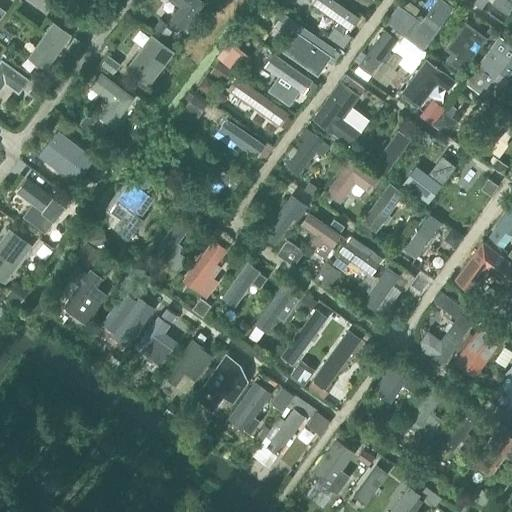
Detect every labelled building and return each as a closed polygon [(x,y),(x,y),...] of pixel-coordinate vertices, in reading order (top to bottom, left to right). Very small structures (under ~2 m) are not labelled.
[(206,2),(202,0),(170,0),(179,6),(170,19),(185,30),(206,2)] [(362,19),(334,0),(320,0),(317,5),(354,31),(362,19)] [(447,0),(440,0),(426,22),(401,4),(392,19),(427,45),(456,6),(447,0)] [(511,1),(511,0),(495,0),(507,9),(511,1)] [(282,10),(273,23),(289,34),(280,48),(317,72),(322,63),(316,58),(318,54),(326,60),(327,59),(332,62),(340,51),(335,47),(336,46),(282,10)] [(168,23),(160,18),(153,28),(161,33),(168,23)] [(72,33),(53,20),(28,56),(46,69),(72,33)] [(488,38),(466,22),(446,50),(456,57),(451,63),(463,72),(488,38)] [(354,35),(337,24),(329,35),(346,47),(354,35)] [(494,25),(487,35),(493,39),(500,29),(494,25)] [(375,75),(401,38),(388,29),(362,66),(375,75)] [(150,85),(176,50),(153,33),(127,68),(150,85)] [(511,42),(499,33),(465,80),(483,93),(500,70),(510,78),(511,75),(511,42)] [(83,42),(75,36),(66,48),(75,54),(83,42)] [(410,37),(399,52),(416,63),(427,48),(410,37)] [(227,45),(219,57),(238,71),(250,55),(231,41),(227,45)] [(107,53),(99,63),(111,72),(118,62),(107,53)] [(275,53),(265,66),(279,76),(269,90),(290,105),(301,90),(305,92),(315,80),(275,53)] [(30,77),(2,57),(0,59),(0,91),(6,83),(19,93),(30,77)] [(407,89),(425,102),(441,80),(450,87),(457,77),(430,57),(407,89)] [(217,59),(209,70),(224,80),(232,69),(217,59)] [(135,97),(101,71),(90,87),(109,101),(98,115),(113,127),(135,97)] [(292,113),(239,77),(231,87),(284,124),(292,113)] [(341,80),(313,119),(333,133),(333,132),(350,145),(361,131),(344,118),(361,95),(341,80)] [(45,91),(35,83),(29,91),(39,99),(45,91)] [(193,92),(183,107),(197,116),(207,101),(193,92)] [(451,102),(434,124),(440,129),(458,107),(451,102)] [(442,113),(431,105),(422,118),(433,125),(442,113)] [(511,124),(511,111),(506,107),(482,140),(494,149),(511,124)] [(87,110),(78,122),(87,129),(96,117),(87,110)] [(271,146),(230,118),(222,130),(263,158),(271,146)] [(416,136),(402,126),(380,158),(393,169),(416,136)] [(306,140),(287,165),(299,174),(317,150),(324,155),(331,145),(308,128),(302,137),(306,140)] [(47,137),(44,141),(56,152),(51,160),(72,176),(79,164),(69,157),(75,150),(84,158),(93,147),(71,131),(64,138),(52,131),(47,137)] [(202,163),(229,181),(219,194),(229,203),(245,179),(208,154),(202,163)] [(416,163),(403,182),(429,201),(456,164),(441,154),(428,172),(416,163)] [(350,156),(325,191),(339,201),(354,181),(368,191),(379,177),(350,156)] [(509,165),(498,157),(493,166),(503,173),(509,165)] [(378,165),(373,171),(384,179),(388,173),(378,165)] [(24,175),(13,190),(30,203),(21,215),(43,231),(52,219),(51,218),(62,204),(24,175)] [(66,179),(62,184),(72,192),(76,186),(66,179)] [(364,219),(380,229),(408,191),(392,181),(364,219)] [(116,198),(109,208),(122,218),(115,227),(128,237),(130,239),(139,226),(137,224),(156,198),(143,189),(130,207),(116,198)] [(269,222),(261,235),(273,245),(293,217),(297,219),(307,204),(290,192),(275,214),(269,210),(264,217),(269,222)] [(416,201),(412,207),(412,212),(419,218),(427,209),(416,201)] [(507,242),(511,234),(511,208),(495,234),(507,242)] [(330,225),(310,211),(301,224),(315,234),(310,242),(317,247),(316,250),(326,257),(342,233),(340,232),(330,225)] [(410,245),(422,254),(446,222),(434,213),(410,245)] [(193,223),(181,214),(153,253),(165,262),(165,261),(178,270),(188,257),(180,251),(184,246),(179,242),(193,223)] [(344,225),(334,218),(330,225),(340,232),(344,225)] [(6,227),(0,234),(0,280),(2,282),(30,244),(6,227)] [(443,239),(451,245),(459,235),(451,229),(443,239)] [(106,230),(94,232),(95,244),(108,242),(106,230)] [(214,237),(183,279),(198,290),(202,284),(211,292),(219,280),(210,274),(228,248),(214,237)] [(286,238),(278,249),(280,250),(295,261),(303,250),(286,238)] [(348,238),(332,262),(343,270),(350,260),(371,274),(380,261),(348,238)] [(511,260),(484,239),(455,276),(468,287),(484,267),(506,285),(511,277),(511,260)] [(100,250),(87,241),(76,256),(89,265),(100,250)] [(326,260),(315,274),(331,285),(340,270),(326,260)] [(63,305),(85,322),(107,292),(97,284),(104,276),(91,267),(88,271),(77,262),(68,274),(71,277),(59,295),(66,301),(63,305)] [(249,262),(223,298),(233,306),(251,281),(259,287),(266,277),(258,271),(259,270),(249,262)] [(393,263),(368,299),(381,308),(406,272),(393,263)] [(416,276),(408,287),(422,296),(429,286),(416,276)] [(283,285),(255,324),(265,332),(276,316),(283,320),(298,298),(293,294),(294,292),(283,285)] [(511,289),(501,306),(511,314),(511,289)] [(137,300),(126,291),(103,323),(114,331),(137,300)] [(443,291),(435,303),(445,310),(453,299),(443,291)] [(306,293),(296,306),(307,314),(317,300),(306,293)] [(199,297),(192,307),(203,315),(210,305),(199,297)] [(161,316),(158,314),(136,346),(161,365),(178,341),(165,331),(177,315),(167,307),(161,316)] [(316,307),(281,355),(292,364),(328,316),(316,307)] [(442,339),(429,330),(422,340),(423,349),(444,363),(474,321),(461,312),(442,339)] [(242,318),(235,327),(242,333),(249,325),(242,318)] [(484,323),(455,363),(477,379),(506,338),(484,323)] [(348,328),(308,385),(324,396),(334,384),(330,381),(361,338),(348,328)] [(193,337),(164,376),(177,384),(186,372),(195,380),(214,355),(205,348),(206,346),(193,337)] [(301,360),(291,374),(306,383),(315,370),(301,360)] [(423,382),(395,360),(373,389),(391,401),(403,383),(415,393),(423,382)] [(203,390),(192,405),(206,414),(235,375),(220,365),(203,390)] [(433,414),(450,389),(436,379),(408,419),(435,438),(445,422),(433,414)] [(256,382),(229,421),(243,431),(243,430),(250,435),(261,420),(256,415),(271,393),(256,382)] [(281,386),(270,402),(282,411),(294,395),(281,386)] [(335,395),(332,401),(341,408),(345,402),(335,395)] [(458,446),(481,414),(470,406),(447,439),(458,446)] [(293,408),(264,447),(276,455),(305,416),(293,408)] [(316,411),(306,425),(320,435),(331,421),(316,411)] [(387,419),(378,432),(389,440),(399,427),(387,419)] [(511,433),(511,434),(500,426),(474,462),(491,474),(507,454),(511,458),(511,433)] [(356,452),(337,438),(312,473),(338,493),(351,474),(343,468),(356,452)] [(363,449),(357,458),(368,466),(375,457),(363,449)] [(377,463),(354,494),(366,503),(389,471),(377,463)] [(409,486),(389,511),(417,511),(416,511),(423,502),(418,498),(421,495),(409,486)] [(426,486),(422,491),(427,495),(424,499),(435,507),(442,497),(426,486)] [(482,488),(476,497),(489,506),(494,497),(482,488)]
